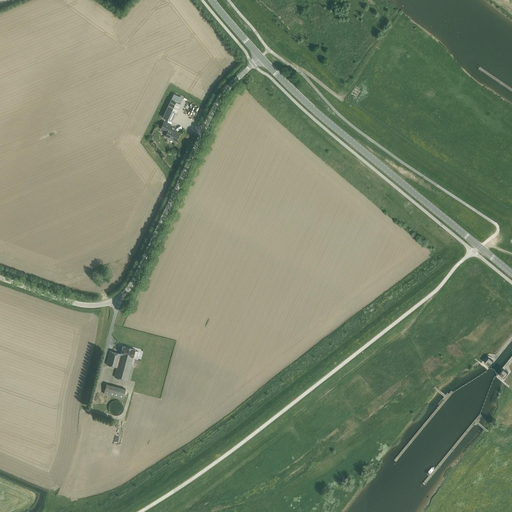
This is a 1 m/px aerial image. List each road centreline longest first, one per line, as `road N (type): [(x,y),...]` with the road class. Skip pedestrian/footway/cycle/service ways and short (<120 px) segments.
road 1 (unclassified): [(0,278),(81,304),(125,292),(214,106),(260,57)]
road 2 (secondary): [(511,274),(260,57)]
